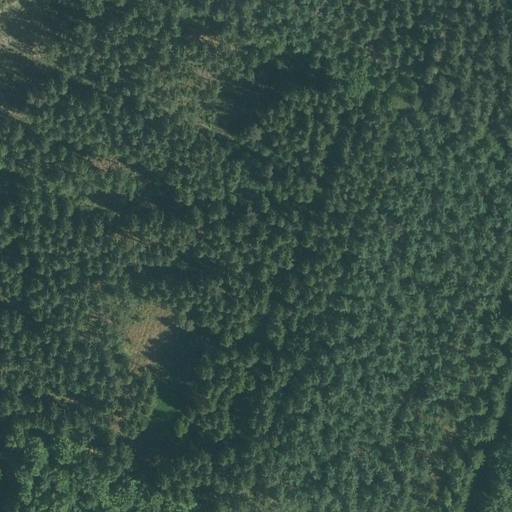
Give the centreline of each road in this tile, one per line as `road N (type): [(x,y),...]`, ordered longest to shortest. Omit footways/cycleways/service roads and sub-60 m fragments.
road 1 (track): [(160,0),(511,143)]
road 2 (track): [(511,399),(464,511)]
